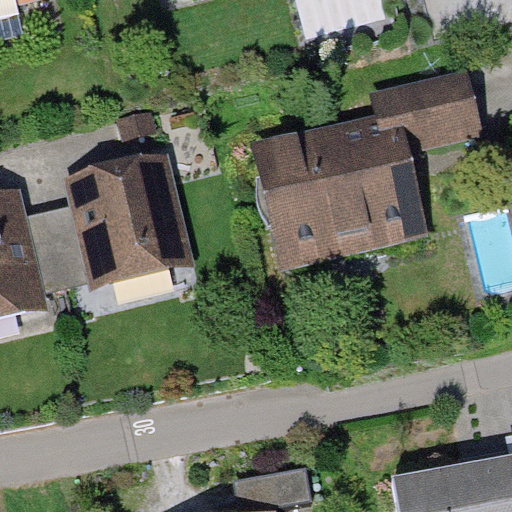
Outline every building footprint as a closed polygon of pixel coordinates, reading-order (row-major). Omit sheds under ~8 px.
[(9,10),(49,0),(48,0),(0,0),(0,29),(13,26),(9,10)] [(283,259),(420,227),(401,151),(417,147),(419,155),(481,140),(467,83),(375,105),(381,131),(259,160),(283,259)] [(98,282),(183,262),(162,175),(78,196),(82,215),(49,222),(64,283),(97,275),(98,282)] [(0,314),(37,306),(33,290),(64,283),(49,222),(18,230),(17,225),(8,227),(5,213),(0,213),(0,314)] [(398,511),(511,511),(511,469),(394,490),(398,511)] [(307,474),(238,488),(242,511),(298,511),(314,509),(307,474)]
